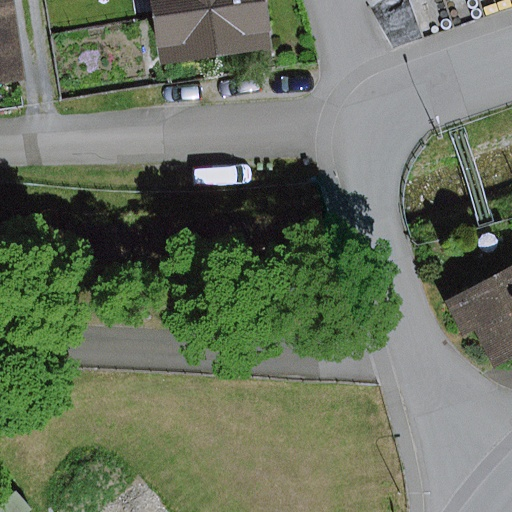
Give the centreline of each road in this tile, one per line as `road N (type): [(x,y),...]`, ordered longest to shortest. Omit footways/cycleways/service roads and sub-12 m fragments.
road 1 (residential): [(0,342),(426,362)]
road 2 (residential): [(0,147),(323,130),(373,118)]
road 3 (residential): [(426,362),(384,257),(368,168),(373,118)]
road 4 (unknown): [(20,0),(38,145)]
road 5 (residential): [(373,118),(511,71)]
road 6 (residential): [(511,466),(426,362)]
road 7 (residential): [(373,118),(329,0)]
